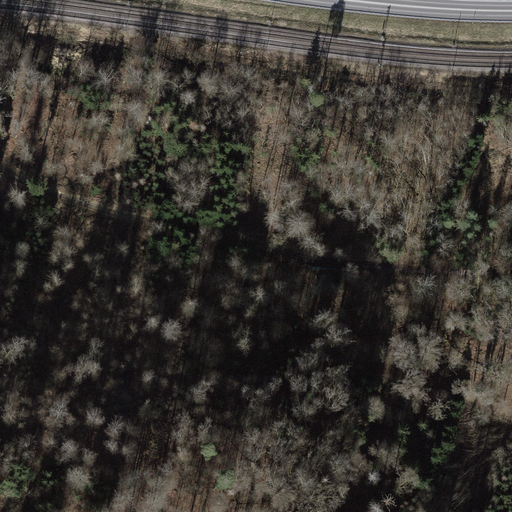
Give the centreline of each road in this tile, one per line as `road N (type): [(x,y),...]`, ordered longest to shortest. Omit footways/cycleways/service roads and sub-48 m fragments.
road 1 (track): [(0,166),(104,209),(298,257),(396,270),(511,266)]
road 2 (track): [(396,270),(380,286),(381,348),(511,429)]
road 3 (trunk): [(340,0),(511,11)]
